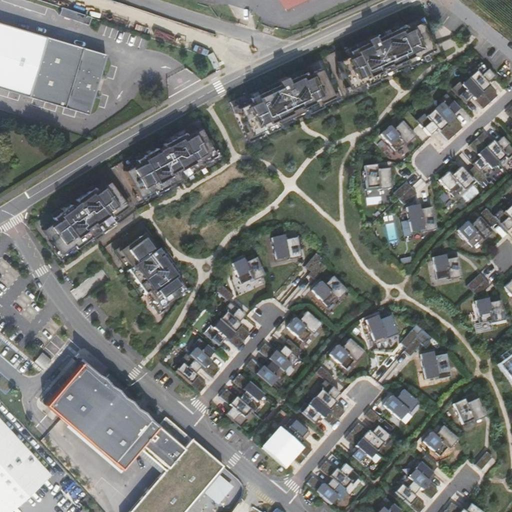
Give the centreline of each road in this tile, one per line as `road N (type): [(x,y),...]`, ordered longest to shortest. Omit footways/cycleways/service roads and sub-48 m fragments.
road 1 (residential): [(400,0),(147,124),(6,210)]
road 2 (residential): [(6,210),(60,302),(183,419)]
road 3 (residential): [(183,419),(264,329),(268,312)]
road 4 (residential): [(279,498),(360,407),(363,392)]
road 5 (residential): [(183,419),(279,498)]
